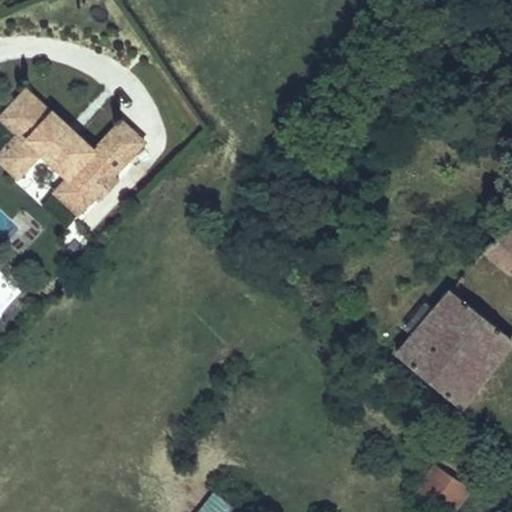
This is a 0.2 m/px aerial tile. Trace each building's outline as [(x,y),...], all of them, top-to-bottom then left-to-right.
[(18,134),(0,152),(0,160),(18,178),(40,154),(67,180),(55,193),(78,215),(93,199),(115,176),(145,144),(121,122),(95,150),(78,133),(72,140),(65,133),(71,126),(54,110),(52,112),(28,89),(1,117),(18,134)] [(71,126),(65,133),(72,140),(78,133),(71,126)] [(115,176),(93,199),(98,204),(120,181),(115,176)] [(511,229),(507,225),(485,251),(511,274),(511,229)] [(411,338),(396,356),(458,408),(511,340),(459,298),(463,294),(455,287),(434,311),(411,338)] [(425,304),(403,330),(411,338),(434,311),(425,304)] [(435,467),(418,493),(446,511),(452,511),(469,490),(435,467)]
